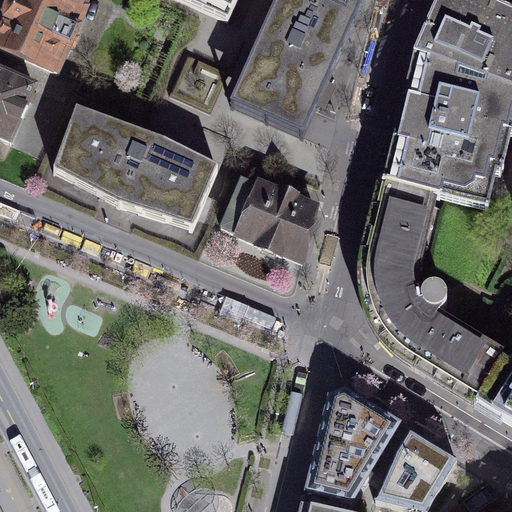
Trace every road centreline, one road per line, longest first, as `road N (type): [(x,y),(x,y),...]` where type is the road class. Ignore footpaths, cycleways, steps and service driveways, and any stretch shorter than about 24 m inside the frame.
road 1 (residential): [(321,344),(358,172),(408,0)]
road 2 (residential): [(0,195),(321,344)]
road 3 (residential): [(321,344),(511,462)]
road 4 (residential): [(321,344),(279,511)]
road 5 (primary): [(0,396),(60,511)]
